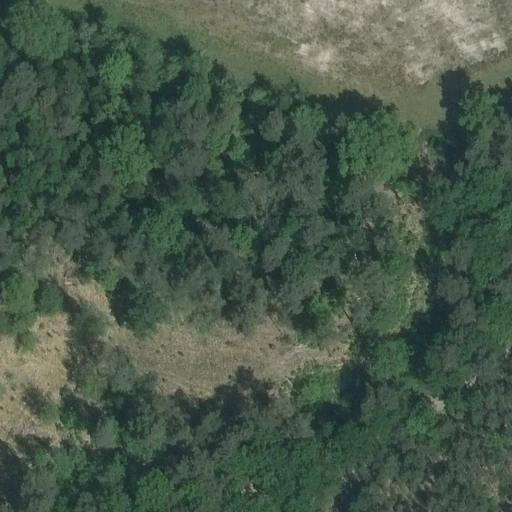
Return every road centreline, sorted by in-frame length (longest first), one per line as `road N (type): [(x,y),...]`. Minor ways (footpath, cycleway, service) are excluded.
road 1 (track): [(0,91),(511,258)]
road 2 (track): [(511,350),(308,511)]
